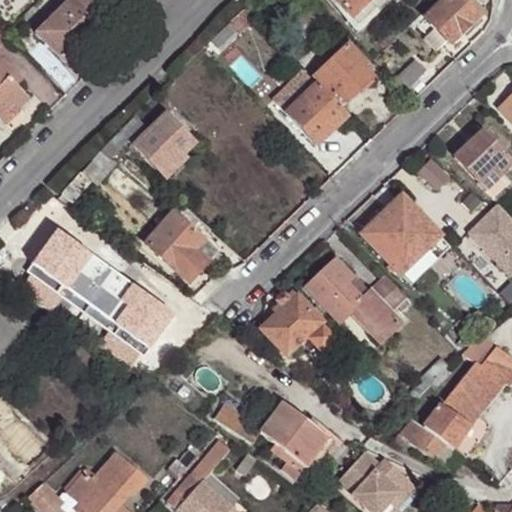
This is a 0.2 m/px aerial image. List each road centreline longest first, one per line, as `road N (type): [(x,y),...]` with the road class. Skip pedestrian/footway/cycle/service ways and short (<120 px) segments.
road 1 (residential): [(200,0),(0,197)]
road 2 (unknown): [(389,153),(485,268)]
road 3 (residential): [(511,1),(500,35),(466,80),(511,54)]
